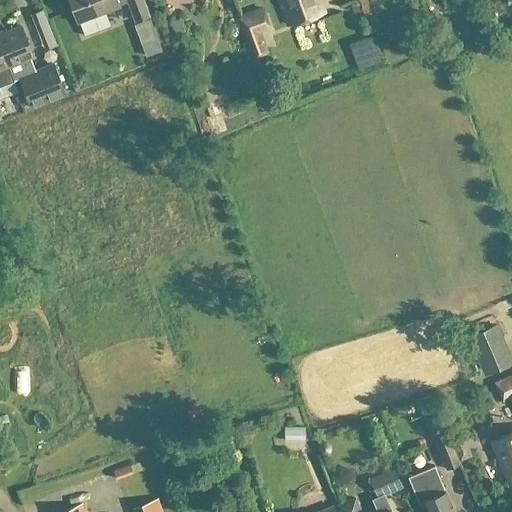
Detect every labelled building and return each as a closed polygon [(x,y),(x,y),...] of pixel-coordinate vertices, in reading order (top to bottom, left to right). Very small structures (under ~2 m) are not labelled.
[(34,0),(47,20),(67,8),(62,0),(34,0)] [(67,0),(76,23),(126,3),(134,23),(139,21),(151,52),(160,48),(148,17),(147,17),(140,0),(67,0)] [(318,0),(277,0),(287,26),(323,14),(318,0)] [(379,0),(374,0),(365,4),(370,16),(383,11),(379,0)] [(239,17),(237,18),(243,39),(253,60),(258,58),(267,52),(260,33),(268,30),(260,10),(239,17)] [(36,31),(46,27),(40,12),(30,16),(36,31)] [(483,32),(497,26),(492,15),(478,21),(483,32)] [(460,23),(452,26),(458,40),(466,36),(466,35),(473,32),(467,18),(460,22),(460,23)] [(0,35),(0,49),(7,67),(15,64),(20,78),(17,79),(25,99),(60,85),(52,65),(34,72),(28,59),(31,58),(19,28),(0,35)] [(184,81),(215,71),(205,40),(174,50),(184,81)] [(7,67),(0,49),(0,87),(12,83),(6,67),(7,67)] [(465,338),(482,378),(511,365),(495,325),(465,338)] [(511,375),(491,385),(501,405),(511,399),(511,375)] [(304,429),(283,429),(282,443),(304,443),(304,429)] [(458,466),(448,440),(444,431),(430,436),(434,446),(435,446),(445,471),(458,466)] [(509,480),(511,487),(511,433),(490,443),(506,482),(509,480)] [(377,499),(401,487),(390,465),(366,476),(368,481),(377,499)] [(115,480),(131,475),(128,466),(112,472),(115,480)] [(452,511),(439,478),(434,467),(407,478),(418,505),(422,504),(425,511),(452,511)] [(159,511),(155,501),(133,509),(133,511),(159,511)] [(376,511),(389,511),(384,502),(374,506),(376,511)]
